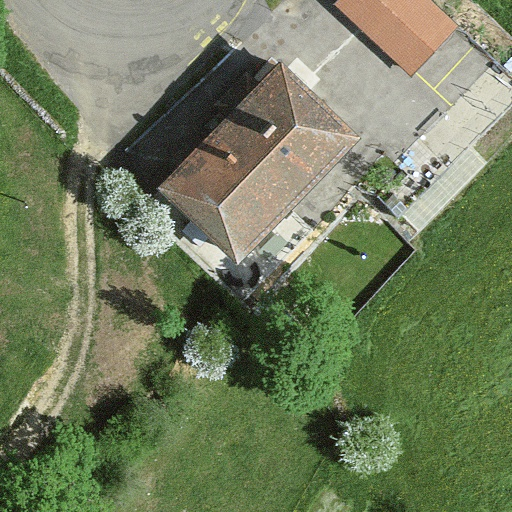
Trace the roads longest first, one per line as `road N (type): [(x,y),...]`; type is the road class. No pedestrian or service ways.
road 1 (track): [(90,47),(75,360),(29,462),(0,496)]
road 2 (unclassified): [(18,0),(24,20),(90,47),(167,36),(205,0)]
